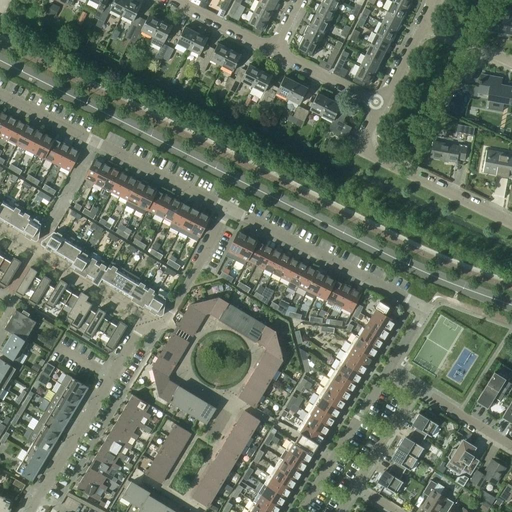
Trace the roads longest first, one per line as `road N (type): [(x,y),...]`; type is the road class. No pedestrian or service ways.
road 1 (secondary): [(511,306),(388,256),(0,60)]
road 2 (residential): [(29,511),(131,339),(170,316),(225,210)]
road 3 (residential): [(386,369),(422,309),(225,210)]
road 4 (residential): [(225,210),(0,95)]
road 5 (residential): [(378,105),(363,147),(511,222)]
road 6 (residential): [(299,511),(386,369)]
road 7 (residential): [(274,54),(165,1)]
